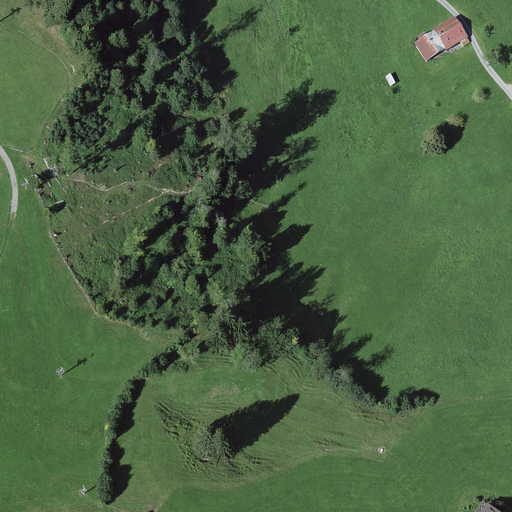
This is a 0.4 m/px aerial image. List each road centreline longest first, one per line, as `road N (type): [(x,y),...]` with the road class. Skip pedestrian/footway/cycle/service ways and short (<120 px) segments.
road 1 (track): [(0,146),(17,193),(0,261)]
road 2 (track): [(440,0),(511,95)]
